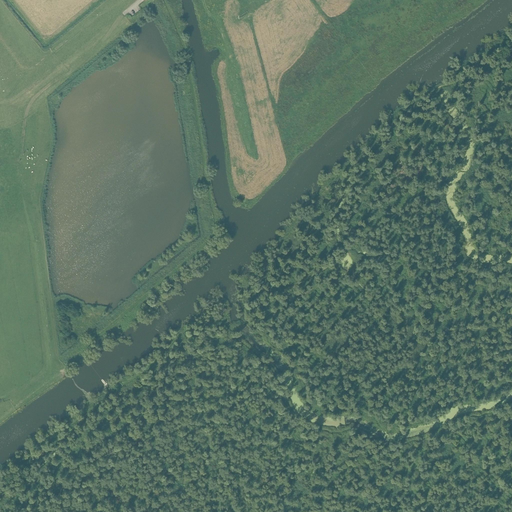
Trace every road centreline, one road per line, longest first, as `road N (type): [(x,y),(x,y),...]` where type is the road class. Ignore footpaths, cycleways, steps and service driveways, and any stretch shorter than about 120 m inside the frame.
road 1 (track): [(91,343),(215,227),(185,53),(163,0)]
road 2 (track): [(0,163),(21,157),(31,103),(106,40),(122,14)]
road 3 (track): [(0,33),(29,67),(123,0)]
road 4 (track): [(0,103),(22,94),(99,28),(108,9)]
